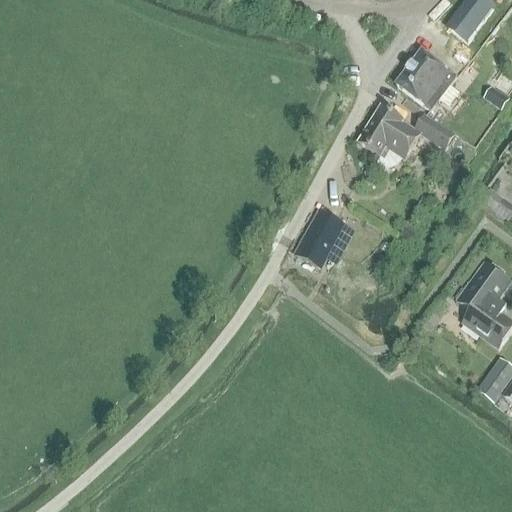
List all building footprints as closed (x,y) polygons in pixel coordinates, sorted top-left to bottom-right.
[(430,113),(455,78),(420,53),(395,88),(430,113)] [(484,104),(501,115),(509,104),(492,92),(484,104)] [(444,152),(454,137),(423,118),(414,133),(401,124),(402,123),(380,109),(358,144),(380,158),(385,150),(404,161),(419,136),(444,152)] [(507,225),(511,217),(511,208),(490,192),(480,205),(507,225)] [(318,213),(293,259),(322,274),(347,229),(318,213)] [(386,255),(390,248),(381,243),(377,250),(386,255)] [(457,305),(471,315),(462,327),(498,353),(511,333),(511,326),(500,318),(504,312),(505,313),(506,312),(495,305),(509,285),(484,267),(457,305)] [(511,384),(511,372),(500,363),(477,396),(495,409),(511,384)] [(511,388),(503,401),(511,407),(511,388)]
